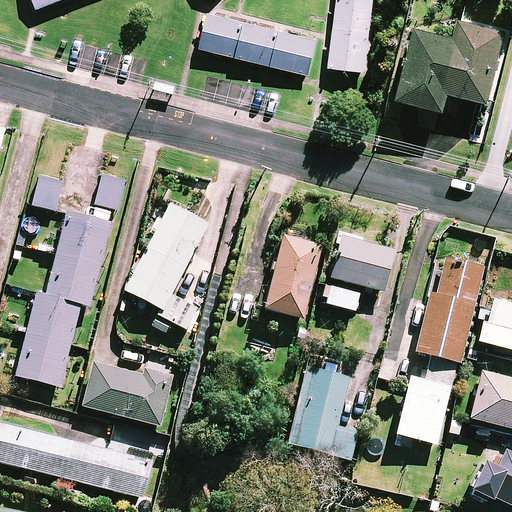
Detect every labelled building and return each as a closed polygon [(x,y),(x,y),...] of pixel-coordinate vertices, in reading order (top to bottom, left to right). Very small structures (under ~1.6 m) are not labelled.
[(36,0),(41,12),(73,0),(36,0)] [(366,0),(342,0),(338,34),(373,39),(378,2),(366,0)] [(204,52),(241,61),(249,26),(213,17),(204,52)] [(503,32),(457,21),(452,40),(413,29),(395,100),(441,112),(446,94),(485,104),(503,32)] [(241,61),(277,70),(286,35),(249,26),(241,61)] [(338,34),(333,71),(368,76),(373,39),(338,34)] [(277,70),(313,79),(322,44),(286,35),(277,70)] [(66,211),(95,218),(98,206),(114,211),(122,182),(101,176),(107,154),(72,145),(62,183),(73,186),(66,211)] [(62,181),(38,175),(31,206),(54,212),(62,181)] [(162,311),(170,295),(206,224),(192,217),(168,205),(124,292),(162,311)] [(44,294),(80,305),(89,307),(111,222),(95,218),(66,211),(44,294)] [(321,246),(281,236),(262,310),(302,320),(321,246)] [(392,250),(339,237),(328,279),(382,293),(392,250)] [(482,268),(444,259),(436,294),(429,292),(415,353),(459,363),(482,268)] [(358,294),(329,287),(324,305),(354,312),(358,294)] [(80,305),(44,294),(36,292),(14,376),(59,388),(80,305)] [(162,311),(153,329),(169,337),(175,325),(184,329),(195,308),(170,295),(162,311)] [(511,305),(492,300),(488,316),(484,314),(477,342),(511,351),(511,305)] [(141,375),(92,363),(82,408),(159,426),(171,377),(142,370),(141,375)] [(454,369),(429,363),(424,382),(409,378),(395,435),(435,445),(454,369)] [(348,378),(304,368),(285,445),(349,461),(356,433),(336,428),(348,378)] [(511,379),(481,372),(469,419),(511,429),(511,379)] [(0,463),(141,499),(150,462),(0,424),(0,463)] [(479,461),(466,490),(491,502),(493,498),(511,507),(511,454),(504,451),(496,469),(479,461)]
